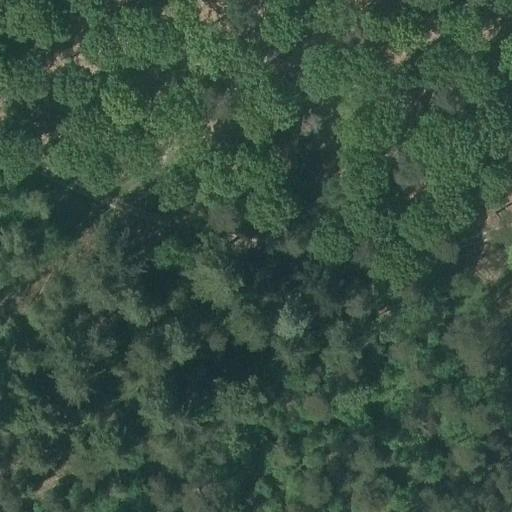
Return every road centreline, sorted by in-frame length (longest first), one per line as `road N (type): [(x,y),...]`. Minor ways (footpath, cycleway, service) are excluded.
road 1 (track): [(0,163),(128,225),(314,253),(427,248),(511,224)]
road 2 (track): [(338,0),(97,214),(0,321)]
